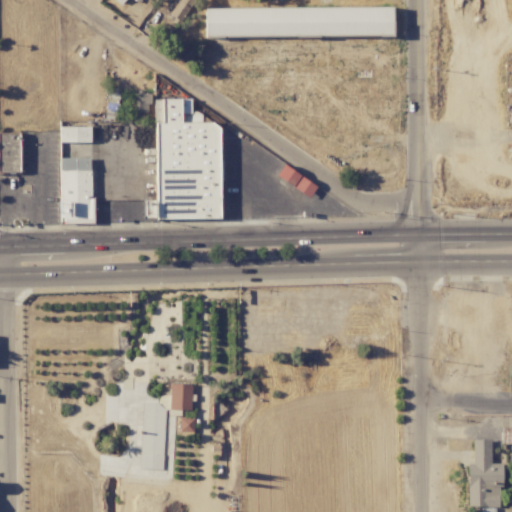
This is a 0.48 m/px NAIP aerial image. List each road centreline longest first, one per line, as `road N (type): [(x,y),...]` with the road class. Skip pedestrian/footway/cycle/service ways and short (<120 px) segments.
road 1 (secondary): [(511,234),(0,248)]
road 2 (residential): [(421,511),(416,0)]
road 3 (secondary): [(1,275),(511,261)]
road 4 (residential): [(419,203),(361,199),(71,0)]
road 5 (residential): [(5,511),(1,248)]
